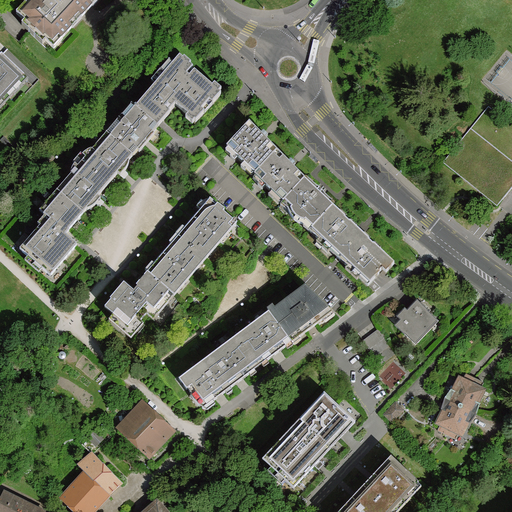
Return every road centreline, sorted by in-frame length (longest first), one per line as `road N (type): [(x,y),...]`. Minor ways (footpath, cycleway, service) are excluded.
road 1 (track): [(272,511),(70,321)]
road 2 (residential): [(451,247),(315,343)]
road 3 (tertiary): [(285,92),(302,130),(368,177)]
